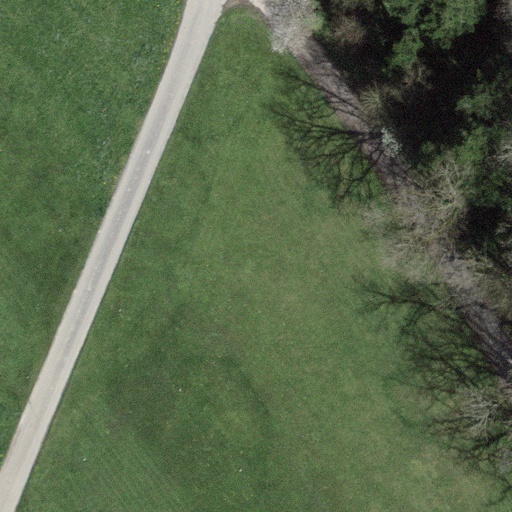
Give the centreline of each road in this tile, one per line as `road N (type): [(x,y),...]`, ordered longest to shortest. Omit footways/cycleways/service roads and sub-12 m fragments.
road 1 (track): [(211,0),(0,504)]
road 2 (track): [(289,0),(421,204),(511,412)]
